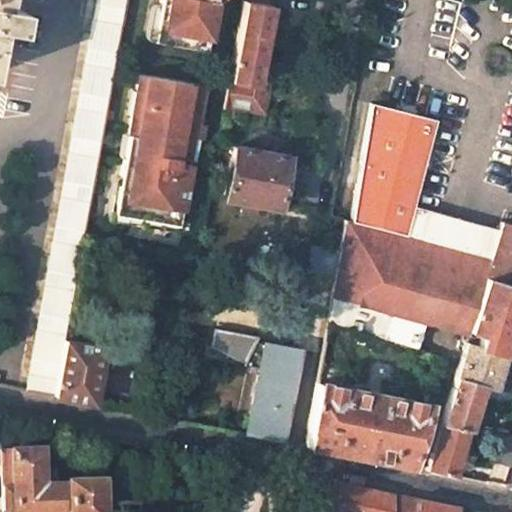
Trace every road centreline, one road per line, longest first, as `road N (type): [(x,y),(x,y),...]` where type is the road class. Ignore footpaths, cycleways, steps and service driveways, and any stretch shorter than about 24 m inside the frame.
road 1 (residential): [(511,501),(0,402)]
road 2 (unknown): [(0,350),(38,150)]
road 3 (unknown): [(38,150),(62,0)]
